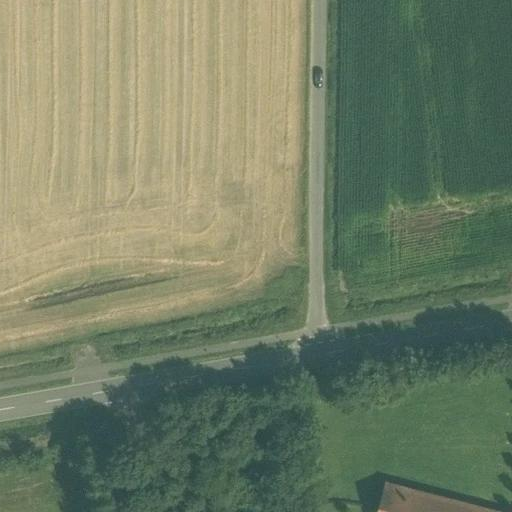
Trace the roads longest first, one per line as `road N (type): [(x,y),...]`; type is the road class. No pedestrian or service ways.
road 1 (unclassified): [(317,356),(329,0)]
road 2 (tertiary): [(122,389),(317,356)]
road 3 (tertiary): [(317,356),(511,321)]
road 4 (unknown): [(333,511),(317,356)]
road 5 (residential): [(122,389),(152,511)]
road 6 (tertiary): [(0,410),(122,389)]
